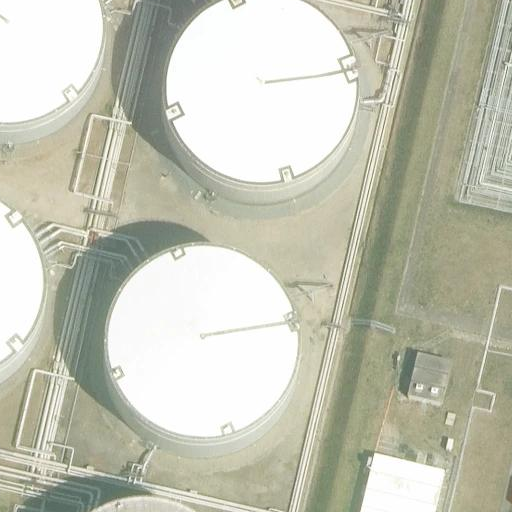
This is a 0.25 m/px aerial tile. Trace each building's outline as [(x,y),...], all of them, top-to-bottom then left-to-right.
[(0,0),(0,135),(22,138),(74,119),(106,83),(116,22),(106,0),(0,0)] [(184,155),(231,191),(277,197),(329,178),(360,141),(371,81),(347,27),(305,0),(227,0),(185,32),(164,92),(184,155)] [(0,382),(12,378),(43,342),(54,281),(30,227),(0,207),(0,382)] [(122,419),(169,454),(214,461),(267,441),(298,405),(308,344),(284,290),(237,259),(168,261),(122,296),(102,356),(122,419)] [(450,365),(417,358),(407,399),(440,407),(450,365)]
